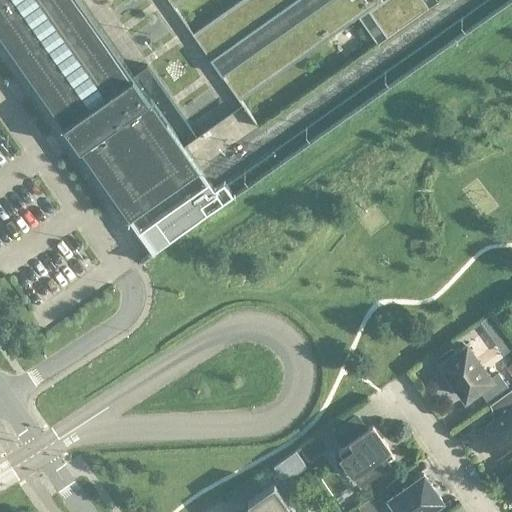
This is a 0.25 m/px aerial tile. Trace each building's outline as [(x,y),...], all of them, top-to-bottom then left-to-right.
[(0,0),(0,33),(130,218),(153,251),(224,202),(200,168),(185,146),(81,0),(0,0)] [(238,0),(193,32),(240,100),(329,37),(359,16),(378,43),(439,0),(438,0),(238,0)] [(500,323),(492,312),(481,320),(489,331),(500,323)] [(490,378),(467,345),(456,353),(452,348),(441,356),(444,361),(442,362),(452,375),(451,376),(452,377),(453,376),(457,382),(456,383),(457,384),(457,383),(466,397),(479,387),(488,399),(508,385),(498,372),(490,378)] [(511,389),(491,404),(499,416),(479,430),(498,456),(511,446),(511,389)] [(339,448),(361,480),(388,461),(387,459),(387,460),(381,451),(387,446),(388,447),(389,446),(373,424),(366,429),(357,416),(336,431),(345,444),(339,448)] [(302,450),(309,460),(316,456),(309,446),(302,450)] [(296,449),(275,464),(285,479),(306,464),(296,449)] [(415,480),(407,470),(387,484),(394,495),(390,498),(399,511),(424,511),(442,500),(432,485),(433,485),(431,483),(431,484),(428,479),(427,477),(426,477),(424,473),(415,480)] [(289,502),(274,482),(248,500),(253,508),(246,511),(298,511),(291,500),(289,502)] [(372,511),(379,508),(371,497),(360,505),(364,511),(372,511)]
